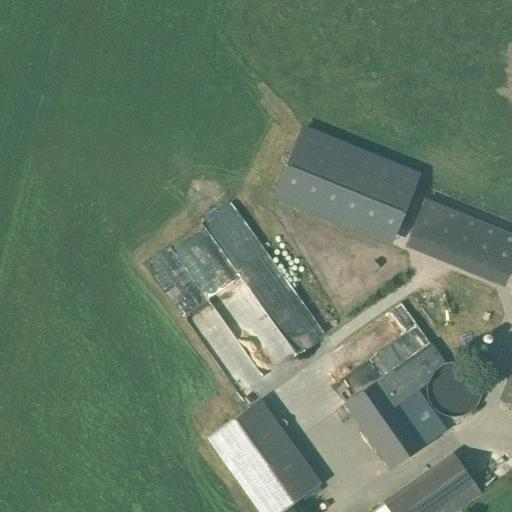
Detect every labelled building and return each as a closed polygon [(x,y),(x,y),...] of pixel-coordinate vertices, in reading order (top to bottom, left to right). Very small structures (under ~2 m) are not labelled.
[(302,125),(272,199),(390,247),(418,181),(421,173),(302,125)] [(511,238),(424,201),(406,244),(498,282),(511,249),(511,238)] [(197,237),(179,248),(229,329),(228,336),(227,337),(243,339),(266,377),(300,357),(273,314),(297,300),(297,297),(241,203),(237,223),(246,225),(254,238),(251,261),(259,262),(245,271),(229,268),(225,262),(226,256),(215,237),(202,244),(197,237)] [(430,345),(347,402),(391,469),(445,431),(418,391),(427,385),(428,381),(429,378),(431,375),(434,372),(436,369),(439,367),(444,365),(430,345)] [(450,363),(444,365),(439,367),(436,369),(434,372),(431,375),(429,378),(428,381),(427,385),(426,391),(427,397),(429,402),(432,408),(437,412),(442,415),(447,417),(453,418),(459,417),(465,415),(470,412),(475,408),(478,403),(480,397),(481,391),(481,385),(479,380),(476,374),(472,370),(467,366),(462,364),(456,363),(450,363)] [(511,372),(501,399),(511,404),(511,372)] [(249,409),(209,438),(262,511),(278,511),(317,484),(258,403),(249,409)] [(454,455),(372,511),(438,511),(443,509),(444,511),(453,511),(481,493),(454,455)]
